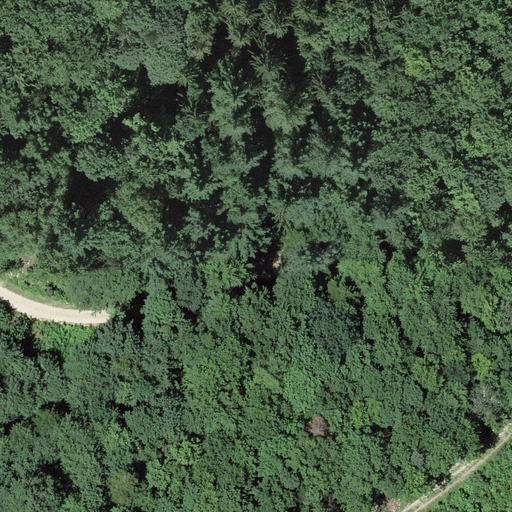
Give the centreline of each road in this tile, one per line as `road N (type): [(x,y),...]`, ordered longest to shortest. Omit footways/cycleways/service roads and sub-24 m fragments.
road 1 (track): [(0,290),(36,313),(86,320),(156,307),(362,213),(511,125)]
road 2 (track): [(266,0),(191,104),(136,213),(114,313)]
road 3 (track): [(511,415),(398,511)]
